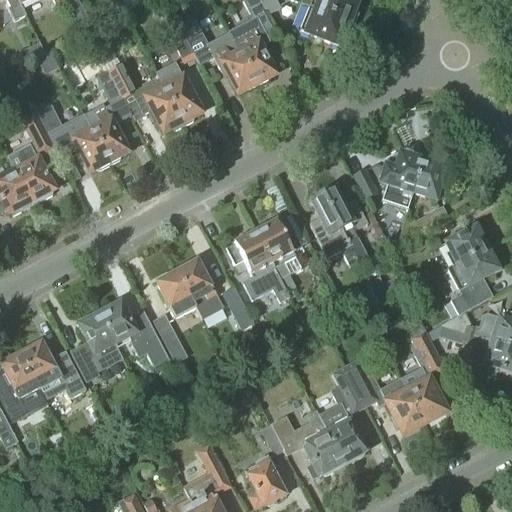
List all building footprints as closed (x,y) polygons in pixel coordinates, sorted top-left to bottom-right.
[(0,0),(0,4),(4,2),(6,7),(9,11),(7,12),(13,26),(25,20),(19,8),(16,3),(14,0),(0,0)] [(14,0),(16,3),(19,8),(35,0),(50,0),(54,7),(63,3),(61,0),(14,0)] [(73,0),(61,0),(63,3),(69,13),(78,8),(73,0)] [(248,0),(241,4),(251,23),(255,31),(257,30),(259,29),(267,25),(262,15),(254,0),(248,0)] [(254,0),(262,15),(265,13),(268,18),(279,12),(272,0),(254,0)] [(302,0),(299,8),(308,11),(307,13),(348,28),(350,22),(351,22),(352,22),(353,22),(354,22),(354,21),(355,21),(355,20),(356,20),(356,19),(356,18),(357,17),(357,16),(356,16),(356,15),(356,14),(355,13),(354,12),(357,4),(345,0),(302,0)] [(307,13),(298,36),(338,52),(343,41),(344,41),(345,41),(345,40),(346,40),(347,40),(347,39),(348,39),(348,38),(349,37),(349,36),(349,35),(349,34),(349,33),(349,32),(348,31),(348,30),(347,30),(348,28),(307,13)] [(192,21),(177,29),(177,31),(194,63),(198,70),(213,63),(222,81),(226,79),(231,89),(236,99),(242,96),(246,98),(257,92),(255,90),(238,58),(231,45),(228,39),(217,45),(207,50),(192,21)] [(239,41),(231,45),(238,58),(255,90),(257,92),(268,87),(269,82),(274,80),(271,75),(263,61),(258,52),(268,47),(259,29),(257,30),(255,31),(251,23),(234,32),(239,41)] [(177,31),(166,37),(169,42),(183,68),(194,63),(177,31)] [(117,62),(104,69),(107,75),(106,76),(121,105),(135,97),(120,68),(117,62)] [(102,68),(92,73),(96,81),(95,82),(109,110),(110,111),(121,105),(106,76),(102,68)] [(174,69),(155,79),(156,81),(158,85),(163,93),(182,128),(183,127),(186,129),(193,125),(193,122),(200,119),(197,113),(193,107),(196,105),(190,94),(189,95),(188,95),(184,89),(181,83),(175,71),(174,69)] [(135,97),(121,105),(130,121),(132,125),(148,116),(149,117),(154,128),(155,127),(156,126),(163,138),(171,134),(173,136),(181,132),(181,129),(182,128),(163,93),(158,85),(140,94),(135,97)] [(102,110),(83,120),(85,125),(91,135),(108,167),(109,169),(120,164),(120,160),(126,158),(120,146),(112,130),(130,121),(121,105),(110,111),(109,110),(104,113),(102,110)] [(50,109),(34,117),(48,143),(63,135),(50,109)] [(29,149),(6,161),(9,166),(14,176),(31,208),(41,202),(44,204),(52,200),(52,198),(52,196),(53,196),(45,180),(37,165),(54,156),(48,143),(34,117),(33,115),(19,122),(22,128),(33,148),(29,149)] [(85,125),(66,134),(89,177),(96,173),(100,174),(109,169),(108,167),(91,135),(85,125)] [(385,164),(378,188),(385,190),(380,206),(406,215),(411,198),(421,165),(412,162),(411,159),(403,156),(400,158),(398,157),(398,158),(385,164)] [(421,165),(411,198),(434,205),(445,172),(443,171),(442,169),(435,166),(432,168),(421,165)] [(376,198),(372,192),(364,175),(352,181),(364,204),(376,198)] [(0,205),(7,220),(10,219),(13,220),(21,216),(21,213),(31,208),(14,176),(0,182),(0,205)] [(333,192),(321,199),(358,268),(366,282),(374,278),(373,276),(356,243),(354,240),(352,237),(356,235),(366,230),(364,226),(354,205),(343,211),(333,192)] [(311,228),(308,229),(320,253),(326,263),(339,256),(348,273),(357,268),(358,268),(321,199),(309,205),(312,211),(319,224),(311,228)] [(405,223),(398,244),(403,248),(448,222),(441,211),(415,226),(405,223)] [(365,218),(365,219),(376,241),(382,239),(370,216),(365,218)] [(275,226),(254,237),(273,273),(278,283),(285,296),(295,291),(288,279),(300,273),(292,258),(300,253),(284,223),(276,227),(275,226)] [(474,232),(443,248),(455,271),(488,253),(482,242),(480,243),(474,232)] [(242,288),(251,305),(271,295),(278,308),(288,302),(285,296),(278,283),(273,273),(254,237),(233,248),(233,249),(225,254),(233,270),(242,266),(251,283),(242,288)] [(429,256),(439,251),(435,242),(425,247),(429,256)] [(455,271),(447,275),(461,300),(449,306),(457,320),(489,304),(479,284),(497,275),(491,265),(494,264),(488,253),(455,271)] [(177,277),(196,312),(195,312),(202,325),(223,314),(216,301),(209,288),(207,289),(199,273),(196,267),(187,272),(184,271),(178,273),(177,277)] [(167,282),(156,288),(162,300),(167,310),(166,310),(173,324),(195,312),(196,312),(177,277),(176,277),(173,276),(168,279),(167,282)] [(368,287),(381,309),(403,296),(395,281),(382,289),(378,281),(368,287)] [(377,312),(364,288),(345,298),(347,302),(339,306),(349,325),(377,312)] [(235,295),(224,302),(235,321),(246,315),(235,295)] [(100,318),(99,318),(115,349),(117,352),(128,347),(136,362),(144,358),(151,372),(167,363),(145,321),(131,328),(129,325),(120,307),(111,312),(108,311),(101,315),(100,318)] [(463,317),(439,330),(442,331),(472,340),(474,333),(471,332),(463,317)] [(474,333),(472,340),(511,352),(511,319),(506,317),(500,320),(500,322),(486,318),(481,321),(478,332),(474,331),(474,333)] [(84,349),(69,357),(85,388),(98,381),(96,377),(122,364),(116,353),(117,352),(115,349),(99,318),(96,320),(93,318),(87,322),(86,325),(77,330),(87,348),(84,349)] [(152,325),(168,355),(174,368),(186,361),(164,319),(152,325)] [(442,331),(439,341),(461,348),(462,347),(471,349),(466,365),(485,371),(484,375),(495,379),(496,374),(511,379),(511,352),(472,340),(442,331)] [(326,339),(330,347),(340,342),(336,334),(326,339)] [(412,377),(399,384),(406,398),(424,429),(444,418),(426,385),(445,374),(429,346),(425,338),(424,337),(424,335),(409,343),(415,354),(411,356),(420,372),(420,373),(412,377)] [(288,356),(283,345),(270,351),(275,362),(288,356)] [(22,358),(21,359),(39,393),(46,405),(65,395),(68,401),(69,404),(82,397),(85,396),(64,358),(60,360),(54,363),(55,364),(50,367),(40,349),(31,353),(28,352),(23,355),(22,358)] [(9,365),(0,370),(8,384),(12,392),(11,392),(17,404),(39,393),(21,359),(18,360),(15,359),(10,362),(9,365)] [(345,370),(343,371),(350,384),(349,385),(363,412),(375,406),(370,396),(354,365),(345,370)] [(378,392),(370,396),(375,406),(378,411),(384,408),(397,432),(403,441),(424,429),(406,398),(399,384),(379,394),(378,392)] [(349,385),(338,391),(352,418),(354,417),(363,412),(349,385)] [(337,409),(318,420),(326,436),(344,468),(351,464),(355,465),(363,461),(362,459),(366,456),(365,454),(364,453),(368,451),(372,449),(368,442),(366,438),(360,441),(359,442),(351,427),(358,423),(354,417),(352,418),(338,391),(330,395),(337,409)] [(157,408),(150,412),(158,426),(165,422),(157,408)] [(0,440),(6,453),(13,449),(18,447),(15,440),(1,414),(0,414),(0,440)] [(285,421),(271,429),(285,455),(287,460),(305,451),(313,466),(308,468),(306,469),(309,474),(312,480),(316,478),(318,477),(319,479),(320,481),(323,480),(326,480),(333,476),(333,474),(344,468),(326,436),(318,420),(315,416),(306,420),(309,427),(293,436),(285,421)] [(156,442),(172,434),(166,422),(150,430),(156,442)] [(271,429),(259,435),(273,461),(285,455),(271,429)] [(207,478),(182,491),(189,506),(192,511),(217,511),(212,501),(229,492),(207,449),(195,455),(207,478)] [(256,498),(247,502),(250,508),(251,511),(260,511),(262,511),(264,511),(266,511),(268,511),(269,511),(274,509),(276,506),(285,501),(284,500),(283,497),(275,482),(266,464),(255,470),(258,475),(258,476),(251,479),(248,481),(249,484),(256,497),(256,498)] [(33,491),(25,495),(30,506),(38,502),(33,491)] [(140,511),(133,498),(116,507),(118,511),(140,511)]
